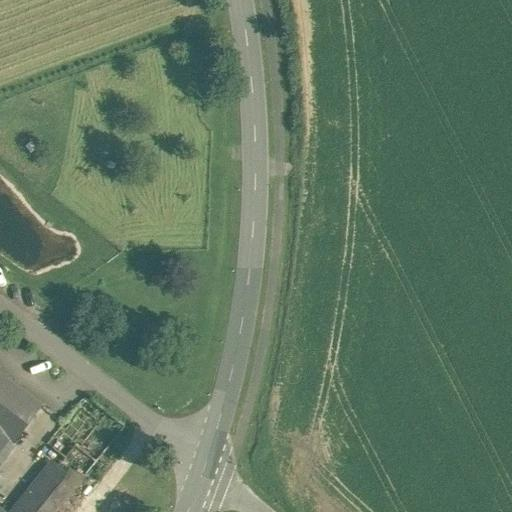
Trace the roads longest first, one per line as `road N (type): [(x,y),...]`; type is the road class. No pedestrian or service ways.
road 1 (secondary): [(240,0),(255,189),(245,311),(206,465)]
road 2 (unclassified): [(206,465),(0,297)]
